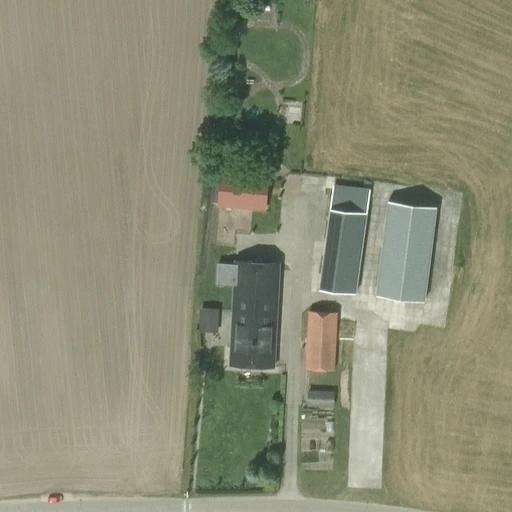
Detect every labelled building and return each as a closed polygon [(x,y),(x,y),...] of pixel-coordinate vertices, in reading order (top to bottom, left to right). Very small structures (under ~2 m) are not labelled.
[(284,178),(235,173),(231,209),(280,213),(284,178)] [(370,190),(333,186),(329,210),(318,290),(356,295),(368,214),(367,214),(370,190)] [(375,295),(424,301),(436,206),(387,200),(375,295)] [(235,264),(234,286),(230,365),(273,367),(278,264),(235,262),(235,264)] [(216,285),(234,286),(235,264),(217,263),(216,285)] [(217,309),(201,308),(200,327),(216,328),(217,309)] [(336,313),(308,312),(305,368),(334,370),(336,313)] [(332,392),(308,391),(308,406),(332,407),(332,392)]
